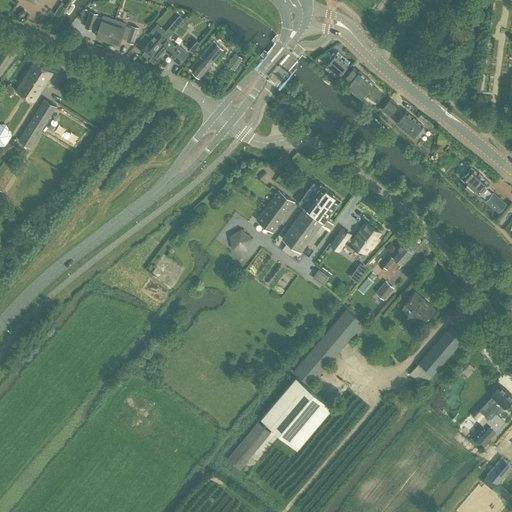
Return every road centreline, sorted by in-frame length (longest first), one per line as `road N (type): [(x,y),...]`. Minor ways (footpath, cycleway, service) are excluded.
road 1 (residential): [(511,338),(434,238),(344,160),(300,141),(260,143),(229,125)]
road 2 (unknown): [(0,371),(111,249),(248,138)]
road 3 (secondary): [(170,179),(0,325)]
road 4 (unclassified): [(178,82),(0,27)]
road 5 (tertiary): [(377,63),(511,171)]
